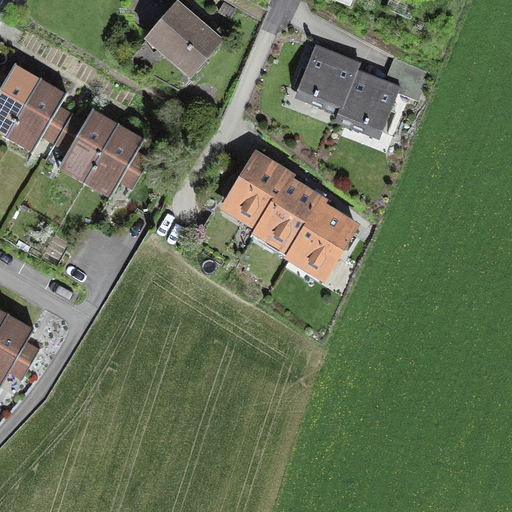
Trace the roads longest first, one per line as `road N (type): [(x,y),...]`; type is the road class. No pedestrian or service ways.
road 1 (residential): [(194,189),(285,0)]
road 2 (residential): [(0,444),(57,377),(92,311)]
